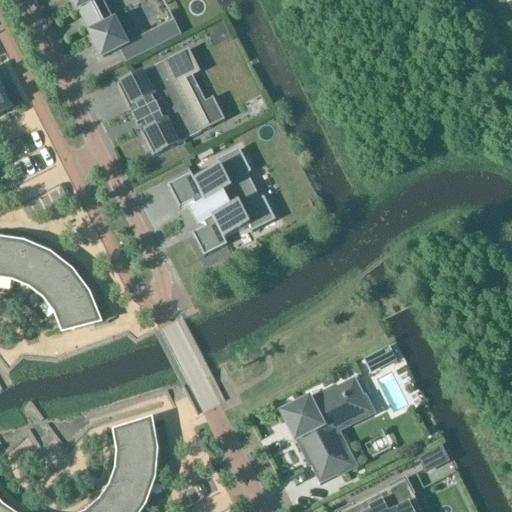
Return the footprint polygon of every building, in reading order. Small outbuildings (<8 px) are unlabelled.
[(79,11),(92,36),(91,36),(103,60),(126,48),(101,0),(72,0),(79,11)] [(189,52),(118,88),(134,120),(138,118),(142,126),(138,128),(154,160),(225,123),(214,101),(208,105),(194,78),(201,75),(189,52)] [(0,93),(0,116),(10,112),(0,93)] [(191,176),(168,188),(180,211),(193,204),(206,229),(193,236),(204,259),(227,248),(224,242),(249,229),(252,235),(276,223),(264,201),(260,204),(247,179),(252,176),(239,152),(216,164),(220,170),(195,183),(191,176)] [(26,239),(22,238),(20,248),(3,245),(5,236),(0,235),(0,281),(13,283),(13,285),(14,285),(28,240),(26,239)] [(34,242),(28,240),(14,285),(15,283),(30,290),(29,291),(30,292),(56,252),(54,251),(50,249),(46,258),(30,251),(34,242)] [(61,256),(56,252),(30,292),(31,292),(32,291),(45,301),(44,302),(44,303),(80,271),(79,270),(75,267),(69,274),(55,264),(61,256)] [(97,294),(94,290),(86,296),(76,282),(83,276),(80,271),(44,303),(45,304),(46,302),(56,316),(55,317),(97,296),(97,294)] [(100,302),(97,296),(55,317),(56,318),(57,317),(64,333),(62,333),(62,335),(94,327),(95,329),(109,325),(108,322),(106,318),(97,322),(91,305),(100,302)] [(310,403),(284,417),(297,441),(298,441),(311,468),(310,468),(320,487),(352,471),(332,432),(372,412),(355,380),(337,390),(337,391),(311,404),(310,403)] [(121,432),(107,437),(108,439),(116,437),(118,447),(111,448),(111,456),(157,454),(157,453),(156,453),(151,427),(153,427),(152,425),(122,435),(121,432)] [(430,451),(417,458),(426,474),(439,468),(430,451)] [(157,455),(157,454),(111,456),(111,464),(119,465),(118,474),(155,482),(155,481),(153,481),(156,455),(157,455)] [(155,483),(155,482),(118,474),(115,483),(108,480),(104,487),(146,509),(146,508),(144,507),(153,482),(155,483)] [(389,491),(354,509),(353,507),(343,511),(412,511),(408,502),(415,498),(406,480),(388,489),(389,491)] [(145,509),(146,509),(104,487),(101,495),(107,499),(102,508),(106,511),(141,511),(144,509),(145,509)]
